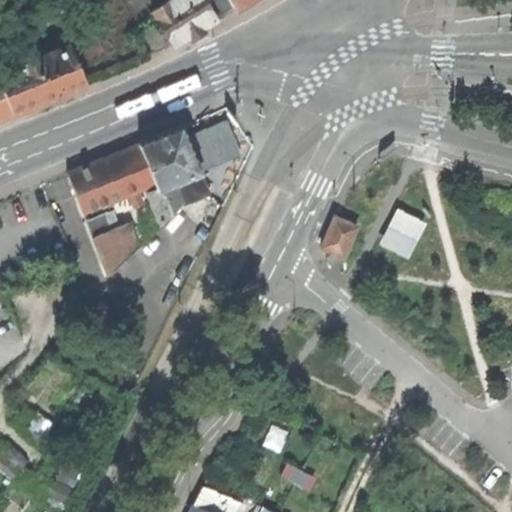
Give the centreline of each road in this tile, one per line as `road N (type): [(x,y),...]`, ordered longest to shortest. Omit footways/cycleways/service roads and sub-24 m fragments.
road 1 (unclassified): [(511,449),(283,257)]
road 2 (unclassified): [(151,511),(283,257)]
road 3 (secondary): [(0,155),(216,67)]
road 4 (track): [(433,378),(347,511)]
road 5 (secondary): [(216,67),(350,105)]
